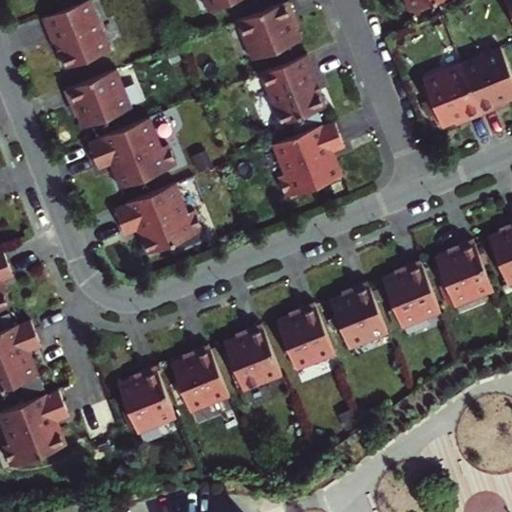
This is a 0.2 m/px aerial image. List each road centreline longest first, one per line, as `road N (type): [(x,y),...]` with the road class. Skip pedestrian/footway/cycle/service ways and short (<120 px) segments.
road 1 (residential): [(420,186),(145,296),(119,298),(88,278),(0,58)]
road 2 (residential): [(420,186),(345,0)]
